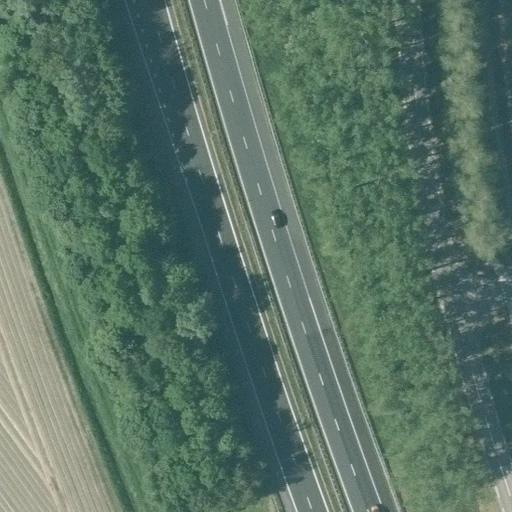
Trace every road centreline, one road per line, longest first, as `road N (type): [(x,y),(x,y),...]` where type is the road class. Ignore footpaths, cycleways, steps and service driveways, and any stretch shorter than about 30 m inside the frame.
road 1 (motorway): [(369,511),(297,310),(205,0)]
road 2 (motorway): [(149,0),(313,511)]
road 3 (tertiary): [(454,307),(427,198),(407,0)]
road 4 (tertiary): [(511,498),(454,307)]
